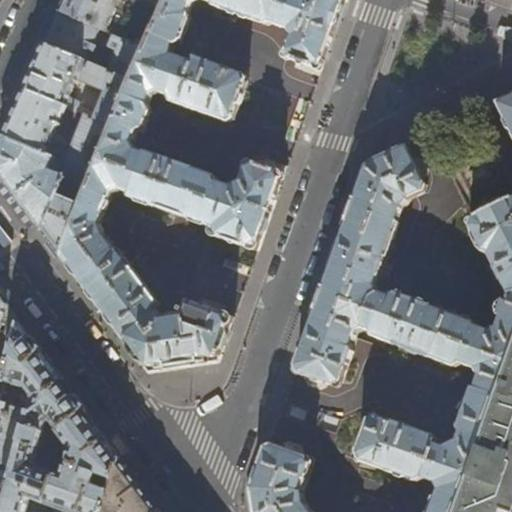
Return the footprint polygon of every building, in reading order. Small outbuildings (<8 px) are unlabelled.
[(110,34),(147,49),(164,12),(135,0),(66,0),(61,13),(101,30),(110,34)] [(150,372),(219,362),(235,318),(222,312),(223,307),(205,301),(204,305),(190,301),(187,309),(184,309),(182,313),(185,314),(185,315),(163,319),(157,310),(160,309),(160,305),(120,250),(114,250),(105,236),(105,230),(101,225),(113,194),(123,190),(130,193),(130,196),(131,199),(215,228),(212,234),(258,252),(271,216),(287,170),(268,164),(267,169),(256,165),(247,169),(242,184),(234,189),(219,183),(216,176),(147,153),(147,154),(137,151),(134,143),(138,132),(143,130),(151,111),(148,105),(152,95),(159,92),(169,97),(172,103),(228,122),(235,118),(247,84),(244,76),(197,59),(195,64),(172,56),(175,45),(178,46),(181,44),(190,17),(189,14),(194,3),(200,0),(204,0),(214,4),(216,8),(269,26),(274,24),(291,30),(294,37),(288,53),(291,60),(299,62),(297,67),(320,76),(346,0),(169,0),(164,12),(147,49),(132,82),(114,127),(102,155),(97,168),(89,190),(84,202),(63,256),(70,266),(105,312),(139,358),(150,372)] [(135,0),(164,12),(169,0),(135,0)] [(46,46),(102,69),(109,51),(94,45),(101,30),(61,13),(53,31),(46,46)] [(109,72),(132,82),(147,49),(110,34),(107,42),(112,44),(110,48),(114,50),(113,52),(117,54),(109,72)] [(109,72),(102,69),(46,46),(36,70),(27,91),(114,127),(132,82),(109,72)] [(97,168),(87,164),(92,152),(102,155),(114,127),(27,91),(15,119),(6,139),(74,167),(68,181),(89,190),(97,168)] [(511,97),(499,104),(506,118),(503,119),(503,123),(507,132),(510,133),(511,132),(511,201),(468,222),(484,254),(489,255),(490,254),(510,295),(507,301),(505,301),(502,303),(498,312),(500,316),(502,317),(498,328),(492,332),(478,327),(475,322),(399,295),(394,296),(393,299),(381,295),(377,288),(399,225),(398,223),(403,209),(408,201),(423,194),(427,184),(423,176),(425,174),(426,172),(426,170),(422,162),(418,160),(416,161),(409,147),(368,166),(359,191),(313,322),(295,373),(309,377),(309,379),(311,383),(320,387),(324,385),(325,383),(334,386),(343,382),(354,349),(352,347),(358,332),(365,328),(372,331),(371,332),(373,338),(456,367),(461,364),(462,363),(478,369),(481,376),(477,388),(472,390),(459,427),(460,431),(461,431),(458,443),(446,448),(436,445),(437,441),(435,437),(372,414),(356,460),(417,482),(425,479),(426,478),(438,483),(441,489),(439,495),(434,497),(429,511),(312,511),(305,503),(304,492),(313,465),(309,457),(300,453),(300,451),(299,448),(288,444),(285,445),(285,448),(270,444),(254,491),(256,511),(457,511),(511,356),(511,97)] [(0,172),(16,194),(46,233),(64,190),(68,181),(74,167),(6,139),(1,150),(0,153),(0,172)] [(54,244),(63,256),(84,202),(69,196),(70,192),(64,190),(46,233),(54,244)] [(0,297),(0,336),(16,340),(20,324),(0,297)] [(24,511),(29,498),(69,511),(102,511),(121,459),(100,430),(84,409),(78,401),(20,324),(16,340),(4,381),(26,387),(34,399),(31,412),(15,468),(2,511),(24,511)] [(0,397),(1,394),(0,393),(0,388),(2,389),(4,381),(16,340),(0,336),(0,397)] [(511,511),(511,356),(457,511),(511,511)] [(0,431),(0,463),(15,468),(31,412),(0,404),(0,418),(3,419),(0,431)] [(160,511),(146,492),(121,459),(102,511),(160,511)] [(0,511),(2,511),(15,468),(0,463),(0,511)]
